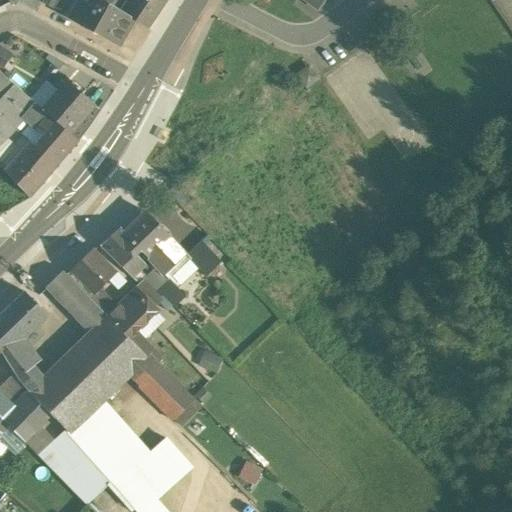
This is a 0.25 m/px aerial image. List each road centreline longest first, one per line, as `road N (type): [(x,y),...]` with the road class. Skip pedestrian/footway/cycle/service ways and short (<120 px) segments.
road 1 (tertiary): [(0,264),(100,158),(144,80)]
road 2 (residential): [(144,80),(18,15),(0,25)]
